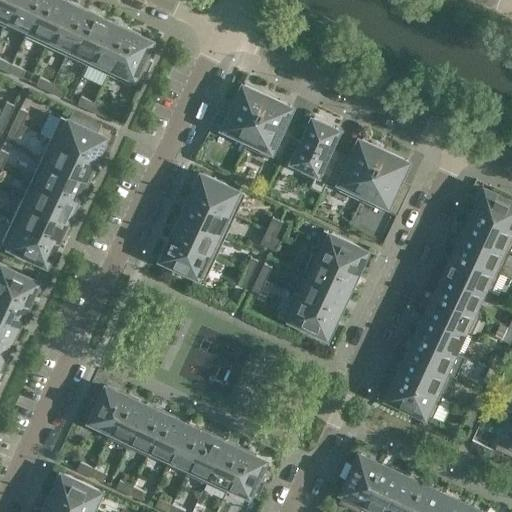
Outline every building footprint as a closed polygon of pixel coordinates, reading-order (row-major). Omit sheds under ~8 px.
[(0,0),(0,22),(4,25),(15,0),(0,0)] [(24,34),(40,0),(15,0),(4,25),(5,25),(8,18),(28,26),(24,34)] [(45,44),(65,1),(63,0),(40,0),(24,34),(45,44)] [(66,53),(86,10),(65,1),(45,44),(66,53)] [(86,63),(107,20),(86,10),(66,53),(86,63)] [(107,73),(127,30),(107,20),(86,63),(107,73)] [(152,59),(142,55),(149,40),(127,30),(107,73),(129,83),(132,76),(142,80),(152,59)] [(0,67),(7,71),(11,63),(0,57),(0,67)] [(24,69),(11,63),(7,71),(21,77),(24,69)] [(49,90),(52,82),(39,76),(35,84),(49,90)] [(66,88),(52,82),(49,90),(62,96),(66,88)] [(245,144),(268,95),(244,84),(233,109),(221,103),(211,126),(222,132),(225,126),(248,137),(244,144),(245,144)] [(90,109),(94,101),(80,95),(77,103),(90,109)] [(292,106),(268,95),(245,144),(269,155),(269,154),(281,159),(291,136),(280,131),(292,106)] [(6,101),(0,112),(0,114),(7,118),(14,104),(6,101)] [(107,108),(94,101),(90,109),(103,116),(107,108)] [(19,107),(13,120),(21,124),(27,111),(19,107)] [(60,115),(49,137),(93,157),(103,136),(60,115)] [(327,180),(338,158),(327,153),(338,128),(314,117),(291,166),(315,177),(316,175),(327,180)] [(15,137),(21,124),(13,120),(7,133),(15,137)] [(93,157),(49,137),(40,158),(83,178),(93,157)] [(361,198),(384,149),(361,138),(349,163),(338,158),(327,180),(338,186),(338,187),(361,198)] [(408,160),(384,149),(361,198),(385,210),(386,208),(397,213),(408,191),(396,185),(408,160)] [(73,199),(83,178),(40,158),(30,178),(73,199)] [(202,173),(192,194),(235,214),(245,193),(202,173)] [(73,199),(30,178),(21,199),(64,219),(73,199)] [(511,200),(486,188),(479,201),(482,202),(478,211),(511,226),(511,200)] [(235,214),(192,194),(183,215),(226,235),(235,214)] [(54,240),(64,219),(21,199),(11,220),(54,240)] [(510,251),(511,246),(511,226),(478,211),(474,219),(472,218),(466,230),(510,251)] [(226,235),(183,215),(173,235),(216,256),(226,235)] [(274,233),(281,219),(273,216),(267,229),(274,233)] [(289,223),(281,219),(274,233),(282,236),(289,223)] [(44,262),(54,240),(11,220),(1,241),(44,262)] [(268,246),(274,233),(267,229),(260,242),(268,246)] [(324,229),(314,251),(357,271),(367,249),(324,229)] [(500,271),(510,251),(466,230),(460,242),(463,244),(459,252),(500,271)] [(276,249),(282,236),(274,233),(268,246),(276,249)] [(216,256),(173,235),(163,257),(206,277),(216,256)] [(347,292),(357,271),(314,251),(304,272),(347,292)] [(500,271),(459,252),(455,260),(452,259),(447,271),(491,292),(500,271)] [(251,256),(245,269),(252,273),(259,259),(251,256)] [(264,262),(258,275),(266,279),(272,266),(264,262)] [(0,264),(0,290),(25,302),(35,281),(0,264)] [(252,273),(245,269),(238,282),(246,286),(252,273)] [(491,292),(447,271),(441,284),(443,285),(440,293),(481,313),(482,312),(474,308),(483,289),(490,293),(491,292)] [(338,312),(347,292),(304,272),(311,276),(302,295),(295,292),(294,292),(338,312)] [(260,292),(266,279),(258,275),(252,289),(260,292)] [(0,315),(16,323),(25,302),(0,290),(0,315)] [(328,334),(338,312),(294,292),(284,314),(328,334)] [(472,333),(481,313),(440,293),(436,301),(433,300),(427,313),(472,333)] [(471,334),(472,333),(427,313),(421,325),(424,326),(420,335),(455,351),(464,331),(471,334)] [(0,340),(6,344),(16,323),(0,315),(0,340)] [(510,342),(511,337),(511,326),(509,325),(503,339),(510,342)] [(445,370),(455,351),(420,335),(416,343),(414,342),(408,354),(452,375),(453,374),(445,370)] [(503,357),(496,353),(489,367),(497,370),(503,357)] [(442,395),(452,375),(408,354),(402,366),(405,368),(401,376),(442,395)] [(490,383),(497,370),(489,367),(483,380),(490,383)] [(432,417),(442,395),(401,376),(397,384),(394,383),(388,396),(432,417)] [(109,435),(128,395),(107,385),(99,401),(92,397),(84,415),(111,428),(108,435),(109,435)] [(128,445),(147,404),(128,395),(109,435),(128,445)] [(484,398),(476,395),(470,408),(477,411),(484,398)] [(148,454),(167,413),(147,404),(128,445),(148,454)] [(471,425),(477,411),(470,408),(464,421),(471,425)] [(171,456),(186,422),(167,413),(148,454),(152,447),(171,456)] [(187,472),(206,431),(186,422),(171,456),(189,464),(186,472),(187,472)] [(511,429),(508,437),(502,434),(495,447),(511,454),(511,429)] [(206,481),(226,440),(206,431),(187,472),(206,481)] [(226,490),(245,449),(226,440),(206,481),(226,490)] [(266,459),(245,449),(226,490),(227,490),(230,483),(258,496),(266,479),(258,475),(266,459)] [(360,511),(381,466),(372,462),(374,459),(360,453),(355,463),(346,459),(338,475),(348,479),(343,490),(344,490),(339,501),(360,511)] [(90,474),(94,466),(81,460),(77,468),(90,474)] [(107,473),(94,466),(90,474),(104,481),(107,473)] [(380,511),(384,511),(403,473),(390,467),(389,470),(381,466),(360,511),(361,511),(364,504),(380,511)] [(62,472),(52,494),(91,511),(94,511),(104,492),(62,472)] [(409,511),(422,485),(414,481),(415,479),(403,473),(384,511),(385,511),(386,510),(389,511),(409,511)] [(130,493),(133,485),(120,479),(116,487),(130,493)] [(147,491),(133,485),(130,493),(143,499),(147,491)] [(434,511),(444,492),(431,486),(430,489),(422,485),(409,511),(434,511)] [(459,511),(463,504),(455,500),(456,498),(444,492),(434,511),(459,511)] [(91,511),(52,494),(43,511),(91,511)] [(169,511),(172,503),(159,497),(155,505),(169,511)] [(184,511),(186,509),(172,503),(169,511),(170,511),(184,511)]
